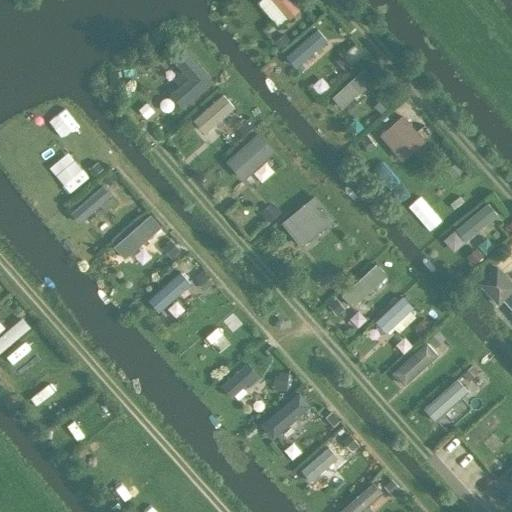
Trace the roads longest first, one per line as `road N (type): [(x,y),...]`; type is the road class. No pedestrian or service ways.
road 1 (track): [(431,460),(157,147)]
road 2 (track): [(226,511),(0,257)]
